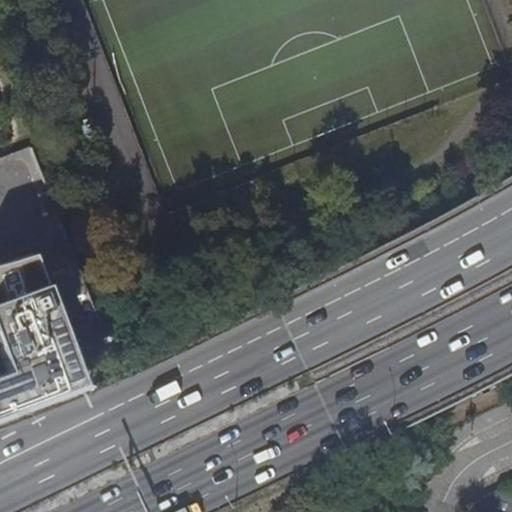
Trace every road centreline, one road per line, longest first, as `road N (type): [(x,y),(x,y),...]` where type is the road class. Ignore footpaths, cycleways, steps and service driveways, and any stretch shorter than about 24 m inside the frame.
road 1 (trunk): [(511,225),(69,450)]
road 2 (trunk): [(143,505),(511,314)]
